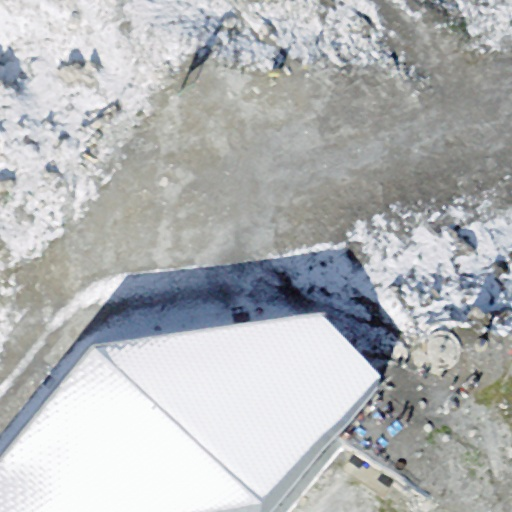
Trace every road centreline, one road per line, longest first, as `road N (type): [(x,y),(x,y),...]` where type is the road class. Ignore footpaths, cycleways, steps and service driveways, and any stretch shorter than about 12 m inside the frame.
road 1 (track): [(407,165),(211,220),(101,280),(0,389)]
road 2 (track): [(389,0),(456,68),(407,165)]
